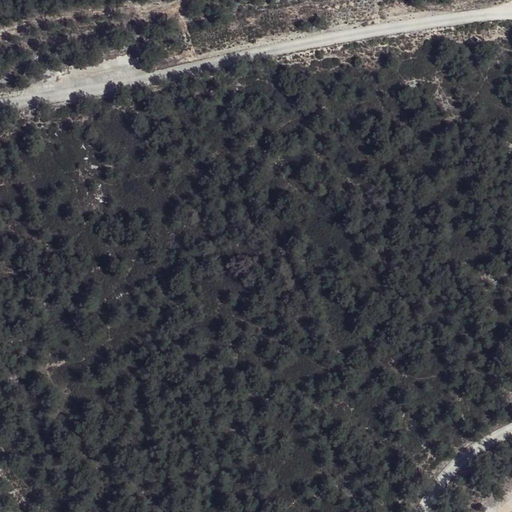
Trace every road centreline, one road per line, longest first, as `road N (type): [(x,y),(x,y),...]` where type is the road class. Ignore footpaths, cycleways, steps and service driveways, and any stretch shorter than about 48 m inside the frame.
road 1 (unclassified): [(0,98),(352,36),(511,20)]
road 2 (unclassified): [(511,426),(453,470),(427,511)]
